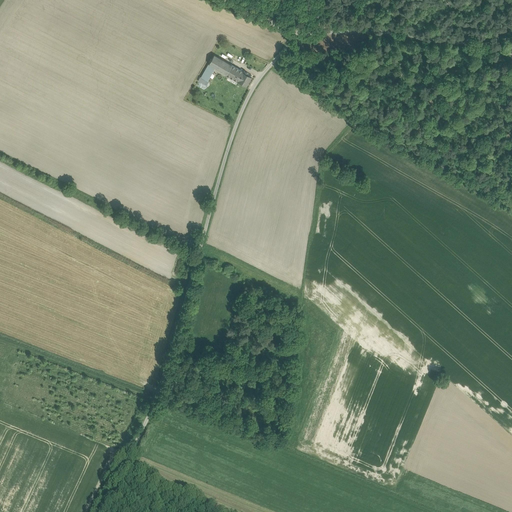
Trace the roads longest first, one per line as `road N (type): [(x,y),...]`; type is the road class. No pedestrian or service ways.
road 1 (unclassified): [(100,511),(156,384),(239,114),(296,32)]
road 2 (unclassified): [(296,32),(376,33),(511,53)]
